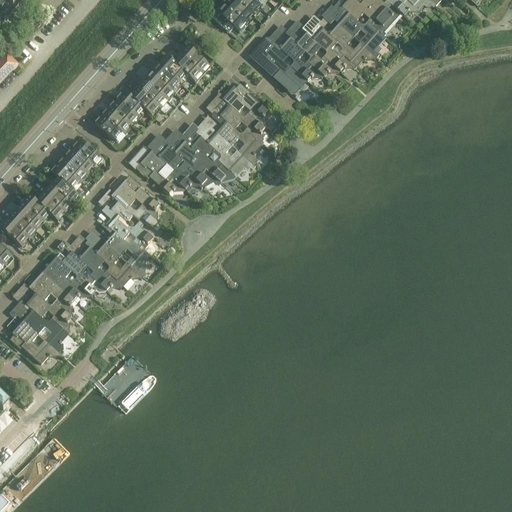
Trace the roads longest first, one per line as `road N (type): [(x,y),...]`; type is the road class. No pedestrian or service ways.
road 1 (residential): [(121,163),(145,137),(192,112),(269,28),(326,0)]
road 2 (residential): [(0,308),(58,237),(89,221),(94,194),(121,163)]
road 3 (residential): [(74,121),(204,0)]
road 4 (secondary): [(160,0),(60,109)]
road 5 (unclassified): [(0,104),(90,0)]
